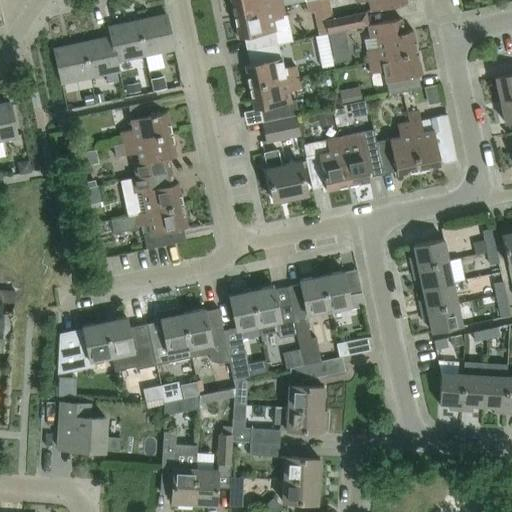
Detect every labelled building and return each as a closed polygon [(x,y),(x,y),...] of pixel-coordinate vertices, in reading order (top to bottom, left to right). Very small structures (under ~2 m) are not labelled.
[(230,0),(234,16),(282,6),(280,0),(230,0)] [(325,21),(320,0),(308,0),(304,1),(307,13),(314,12),(319,35),(328,33),(325,21)] [(367,12),(333,19),(328,0),(320,0),(325,21),(328,33),(335,31),(344,30),(369,24),(367,12)] [(406,2),(405,0),(355,0),(356,2),(366,0),(367,0),(370,10),(406,2)] [(243,37),(246,50),(278,43),(291,41),(286,14),(284,14),(282,6),(234,16),(238,38),(243,37)] [(166,14),(137,20),(145,55),(173,49),(166,14)] [(400,18),(369,24),(372,37),(363,39),(366,50),(368,62),(417,51),(412,29),(403,31),(400,18)] [(108,26),(110,35),(118,71),(119,71),(117,61),(145,55),(137,20),(108,26)] [(348,49),(344,30),(335,31),(328,33),(332,52),(348,49)] [(333,64),(326,34),(315,36),(321,67),(333,64)] [(110,35),(82,42),(90,77),(118,71),(110,35)] [(61,84),(62,83),(90,77),(82,42),(53,48),(61,84)] [(284,68),(278,43),(246,50),(249,64),(244,65),(249,87),(297,77),(295,66),(284,68)] [(388,95),(401,92),(420,88),(418,75),(421,74),(417,51),(368,62),(370,73),(383,70),(388,95)] [(511,73),(495,77),(499,100),(511,96),(511,73)] [(454,75),(439,77),(440,92),(456,91),(454,75)] [(163,76),(150,80),(153,91),(166,88),(163,76)] [(297,77),(249,87),(254,109),(260,108),(262,121),(299,114),(296,99),(291,100),(289,90),(300,88),(297,77)] [(139,82),(126,84),(128,93),(140,91),(139,82)] [(342,103),(349,101),(346,89),(339,91),(342,103)] [(326,92),(325,95),(326,101),(329,103),(335,102),(337,99),(335,92),(333,90),(326,92)] [(103,92),(94,94),(96,102),(105,100),(103,92)] [(91,94),(83,96),(85,104),(93,103),(91,94)] [(511,121),(511,96),(499,100),(504,123),(511,121)] [(123,142),(113,145),(113,146),(171,134),(166,111),(162,112),(160,99),(128,106),(130,118),(132,130),(121,133),(123,142)] [(0,140),(17,137),(10,102),(0,103),(0,140)] [(441,165),(436,143),(447,140),(443,119),(430,122),(432,129),(422,132),(417,110),(407,113),(409,122),(408,122),(418,168),(418,170),(441,165)] [(301,136),(299,116),(263,123),(267,143),(301,136)] [(59,132),(71,130),(68,118),(57,121),(59,132)] [(395,171),(396,175),(418,170),(418,168),(408,122),(397,124),(400,136),(375,141),(382,174),(395,171)] [(348,135),(337,137),(347,183),(352,182),(352,184),(370,180),(369,177),(382,174),(375,141),(372,129),(348,135)] [(133,163),(136,178),(171,171),(168,157),(176,155),(171,134),(113,146),(115,157),(137,152),(139,162),(133,163)] [(337,137),(325,140),(325,139),(303,144),(305,156),(304,156),(312,189),(325,186),(325,190),(347,185),(347,183),(337,137)] [(277,149),(263,152),(267,168),(266,168),(273,201),(306,194),(300,168),(299,161),(281,165),(277,149)] [(74,167),(97,163),(95,151),(72,155),(70,155),(72,167),(74,167)] [(30,171),(28,161),(18,163),(19,173),(30,171)] [(128,215),(134,214),(182,204),(177,182),(173,183),(171,171),(136,178),(121,182),(128,215)] [(146,249),(185,240),(183,227),(187,227),(182,204),(134,214),(128,215),(110,219),(113,231),(115,232),(135,228),(137,226),(141,225),(142,235),(143,235),(146,249)] [(507,265),(511,263),(511,231),(511,226),(499,228),(507,265)] [(482,230),(487,252),(495,250),(491,228),(482,230)] [(409,257),(411,268),(447,260),(443,238),(412,245),(415,256),(409,257)] [(498,262),(495,250),(487,252),(489,264),(498,262)] [(422,290),(452,283),(447,260),(411,268),(414,279),(419,278),(422,290)] [(350,306),(343,270),(320,275),(328,311),(350,306)] [(299,280),(307,315),(328,311),(320,275),(299,280)] [(494,282),(497,296),(505,294),(502,280),(494,282)] [(422,290),(424,299),(418,300),(421,312),(457,304),(452,283),(422,290)] [(296,334),(294,322),(286,287),(273,289),(272,285),(250,290),(260,335),(277,331),(279,338),(296,334)] [(0,301),(14,303),(15,290),(0,289),(0,301)] [(229,295),(237,333),(241,332),(243,339),(260,335),(250,290),(229,295)] [(505,294),(497,296),(501,317),(509,315),(505,294)] [(423,322),(429,321),(431,332),(461,325),(457,304),(421,312),(423,322)] [(182,313),(191,357),(209,353),(210,360),(219,363),(229,361),(222,330),(218,309),(204,312),(203,308),(182,313)] [(156,364),(191,357),(182,313),(175,314),(174,309),(160,311),(161,317),(160,317),(160,320),(147,323),(156,364)] [(0,313),(0,337),(8,338),(10,314),(0,313)] [(126,316),(104,321),(111,356),(114,371),(136,367),(136,369),(156,364),(147,323),(128,327),(126,316)] [(305,320),(294,322),(296,334),(303,364),(308,363),(319,360),(314,337),(308,339),(305,320)] [(90,361),(111,356),(104,321),(82,326),(83,330),(59,335),(58,365),(59,372),(90,365),(90,361)] [(499,334),(497,327),(497,326),(485,329),(487,337),(499,334)] [(474,340),(487,337),(485,329),(472,331),(474,340)] [(367,337),(352,340),(355,353),(370,350),(367,337)] [(446,337),(432,340),(434,348),(448,345),(446,337)] [(246,353),(228,357),(229,361),(233,379),(248,376),(251,376),(248,364),(246,353)] [(321,361),(308,363),(311,377),(344,371),(341,356),(338,357),(321,361)] [(58,377),(57,396),(75,397),(77,373),(68,372),(68,377),(58,377)] [(449,410),(461,410),(464,374),(440,372),(438,403),(449,404),(449,410)] [(461,410),(471,411),(472,405),(483,406),(485,375),(464,374),(461,410)] [(493,406),(493,412),(505,413),(507,376),(485,375),(483,406),(493,406)] [(173,383),(159,386),(163,403),(182,399),(179,386),(173,383)] [(287,406),(322,408),(323,387),(302,386),(289,385),(287,406)] [(233,387),(216,390),(199,394),(199,404),(233,396),(233,387)] [(185,410),(182,399),(163,403),(163,416),(185,410)] [(58,448),(72,449),(103,451),(105,418),(88,417),(89,404),(60,402),(58,448)] [(322,411),(322,408),(287,406),(274,405),(273,423),(287,424),(286,430),(321,431),(321,429),(326,429),(327,411),(322,411)] [(222,425),(221,433),(219,433),(217,462),(230,463),(231,440),(232,440),(232,427),(232,426),(222,425)] [(250,441),(279,443),(280,430),(251,428),(250,436),(240,436),(240,427),(232,427),(232,440),(250,441)] [(161,473),(160,495),(171,496),(171,502),(192,503),(195,468),(196,468),(197,452),(197,445),(174,443),(175,431),(164,430),(162,459),(161,473)] [(278,456),(279,443),(250,441),(249,454),(278,456)] [(195,468),(192,503),(216,505),(217,469),(212,469),(213,453),(197,452),(196,468),(195,468)] [(283,479),(318,481),(319,459),(284,457),(283,479)] [(242,497),(256,497),(256,468),(243,467),(242,497)] [(230,477),(228,505),(241,506),(242,477),(230,477)] [(282,501),(317,503),(318,481),(283,479),(282,501)]
